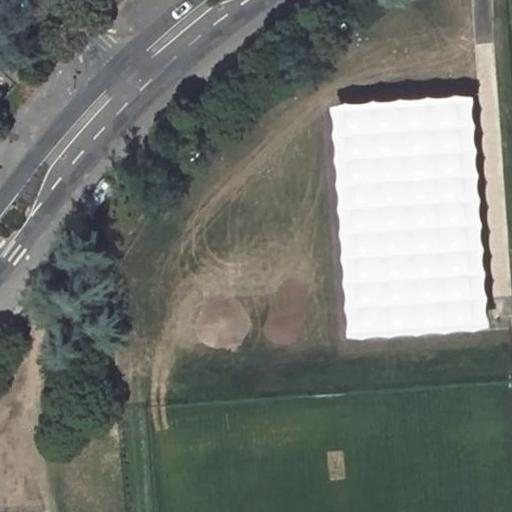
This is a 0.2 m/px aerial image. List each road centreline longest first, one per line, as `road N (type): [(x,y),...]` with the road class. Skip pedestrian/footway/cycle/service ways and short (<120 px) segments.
road 1 (residential): [(1,275),(193,51),(260,0)]
road 2 (residential): [(197,0),(121,67),(0,202)]
